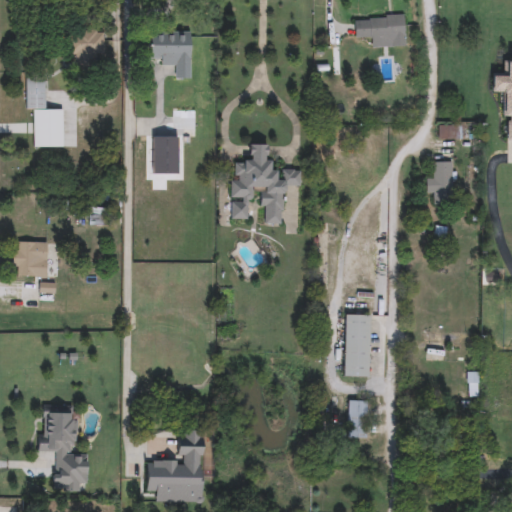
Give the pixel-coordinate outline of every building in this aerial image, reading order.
[(404,47),(370,48),(370,38),(353,39),(353,17),(403,15),(404,47)] [(103,30),(103,57),(95,57),(95,69),(76,69),(76,57),(68,57),(68,30),(103,30)] [(159,68),(159,59),(149,59),(149,31),(189,31),(189,79),(169,79),(169,68),(159,68)] [(25,110),(25,78),(44,78),(44,110),(62,110),(63,148),(33,148),(33,110),(25,110)] [(437,140),(437,125),(460,125),(460,140),(437,140)] [(229,220),(230,162),(247,163),(248,144),(267,145),(267,169),(279,169),(300,170),(299,188),(282,187),(281,225),(263,224),(263,206),(259,206),(260,190),(249,190),(249,220),(229,220)] [(425,194),(425,172),(434,172),(434,162),(452,162),(452,204),(433,204),(433,194),(425,194)] [(88,226),(88,208),(108,208),(108,226),(88,226)] [(445,226),(445,244),(433,244),(433,226),(445,226)] [(46,277),(12,277),(12,242),(46,242),(46,277)] [(368,315),(368,377),(342,377),(343,315),(368,315)] [(430,332),(469,332),(469,344),(420,344),(419,332),(430,332)] [(365,438),(347,438),(347,401),(365,401),(365,438)] [(53,490),(54,453),(36,452),(37,433),(41,433),(41,405),(74,406),(73,453),(86,454),(85,491),(53,490)] [(201,503),(155,503),(155,492),(145,492),(145,460),(177,461),(177,431),(201,431),(201,503)]
